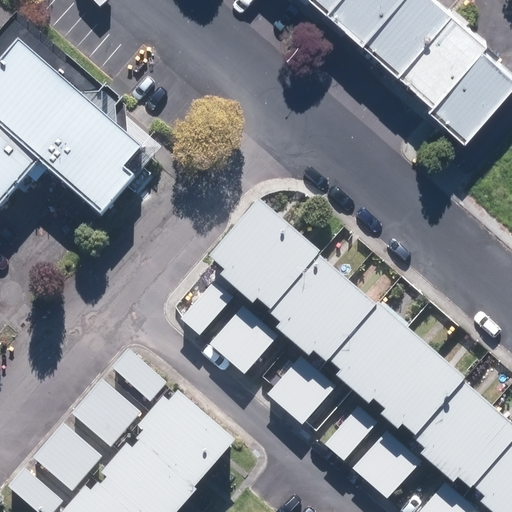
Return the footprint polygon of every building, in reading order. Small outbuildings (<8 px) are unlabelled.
[(354,0),(327,0),(343,13),(354,0)] [(416,0),(354,0),(343,13),(377,44),(416,0)] [(465,16),(446,0),(416,0),(377,44),(413,75),(465,16)] [(501,48),(465,16),(413,75),(449,107),(497,52),(501,48)] [(0,108),(0,227),(54,167),(117,223),(148,187),(137,177),(156,156),(35,48),(1,88),(3,105),(0,108)] [(511,105),(511,64),(497,52),(449,107),(444,112),(479,143),(511,105)] [(282,319),(330,263),(333,260),(271,206),(222,263),(237,276),(232,281),(265,310),(270,304),(282,315),(280,318),(282,319)] [(388,312),(330,263),(282,319),(292,329),(288,334),(322,364),(326,358),(339,369),(341,366),(388,312)] [(187,321),(206,338),(237,304),(227,295),(229,291),(221,284),(187,321)] [(388,312),(341,366),(353,377),(349,382),(382,411),(386,406),(398,415),(394,420),(411,436),(416,430),(430,443),(476,389),(479,386),(393,311),(390,315),(388,312)] [(215,346),(254,379),(286,340),(264,321),(260,326),(244,312),(215,346)] [(120,371),(159,405),(175,386),(136,353),(120,371)] [(275,398),(312,428),(343,389),(336,383),(335,385),(321,374),(318,378),(303,365),(275,398)] [(79,416),(119,450),(148,416),(109,382),(79,416)] [(487,493),(511,465),(511,420),(476,389),(430,443),(427,445),(437,455),(432,460),(466,489),(470,483),(483,495),(486,492),(487,493)] [(155,436),(148,443),(209,494),(249,446),(191,396),(182,408),(175,402),(150,432),(155,436)] [(331,447),(352,465),(385,426),(381,422),(378,425),(362,411),(331,447)] [(43,461),(81,494),(110,460),(72,427),(43,461)] [(358,471),(396,503),(427,465),(409,450),(406,453),(387,437),(358,471)] [(121,484),(115,491),(139,511),(198,511),(212,497),(209,494),(148,443),(147,444),(151,448),(145,455),(139,450),(115,479),(121,484)] [(511,511),(511,465),(487,493),(497,502),(492,509),(496,511),(511,511)] [(16,490),(40,511),(65,511),(71,506),(32,471),(16,490)] [(139,511),(115,491),(111,488),(103,498),(96,493),(80,511),(139,511)] [(427,511),(483,511),(480,509),(478,511),(464,499),(460,503),(446,491),(427,511)]
